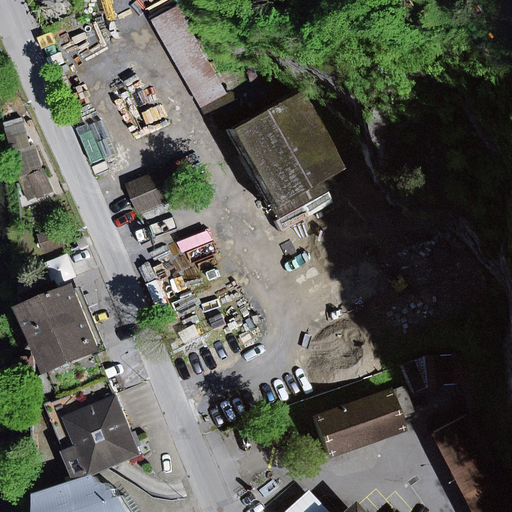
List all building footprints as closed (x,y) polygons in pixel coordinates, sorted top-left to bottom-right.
[(179,8),(156,21),(206,107),(220,132),(224,130),(232,126),(224,113),(235,107),(179,8)] [(224,130),(268,207),(337,168),(293,91),(257,111),(250,98),(235,107),(224,113),(232,126),(224,130)] [(22,120),(9,123),(16,149),(28,146),(22,120)] [(114,157),(99,121),(81,129),(96,164),(114,157)] [(28,146),(16,149),(23,175),(42,170),(35,144),(28,146)] [(130,185),(141,214),(188,194),(176,166),(130,185)] [(268,207),(274,218),(343,179),(337,168),(268,207)] [(32,178),(40,196),(52,191),(44,173),(32,178)] [(61,246),(56,232),(42,236),(46,251),(61,246)] [(74,253),(54,261),(61,281),(82,273),(74,253)] [(63,297),(58,285),(30,297),(34,308),(29,310),(54,371),(100,352),(76,292),(63,297)] [(100,352),(109,349),(84,288),(76,292),(100,352)] [(65,399),(112,380),(100,352),(54,371),(65,399)] [(464,354),(453,355),(454,381),(465,380),(464,354)] [(454,381),(453,355),(438,356),(440,386),(454,385),(454,381)] [(425,388),(440,386),(438,356),(414,361),(425,388)] [(18,361),(19,377),(32,376),(31,360),(18,361)] [(425,388),(414,361),(400,366),(411,394),(425,388)] [(142,454),(112,380),(65,399),(50,405),(80,479),(108,468),(142,454)] [(412,412),(402,386),(312,417),(326,455),(397,430),(393,419),(412,412)] [(479,408),(466,415),(480,443),(493,436),(479,408)] [(434,431),(475,511),(511,511),(511,505),(480,443),(466,415),(434,431)] [(102,485),(97,476),(38,496),(39,511),(136,511),(126,496),(120,498),(117,490),(114,491),(108,484),(102,485)] [(350,511),(347,509),(343,511),(322,511),(305,493),(284,511),(350,511)]
